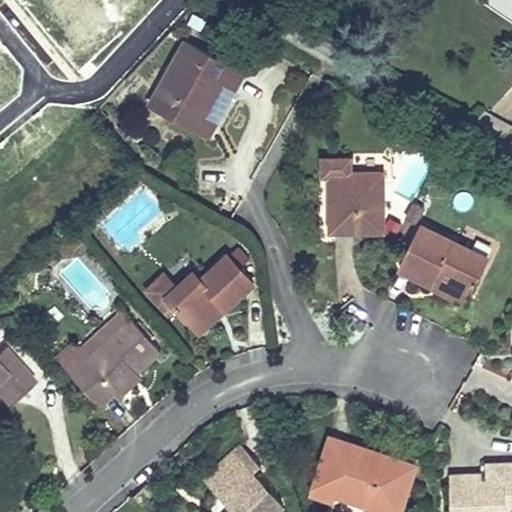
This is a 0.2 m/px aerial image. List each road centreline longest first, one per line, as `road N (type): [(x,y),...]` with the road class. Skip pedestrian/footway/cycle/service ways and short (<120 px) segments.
road 1 (residential): [(417,377),(327,353),(280,365),(192,406),(69,511)]
road 2 (unknown): [(327,353),(261,204),(272,165),(331,58)]
road 3 (residential): [(511,160),(231,0)]
road 4 (unknown): [(186,0),(96,91),(40,117),(0,150)]
